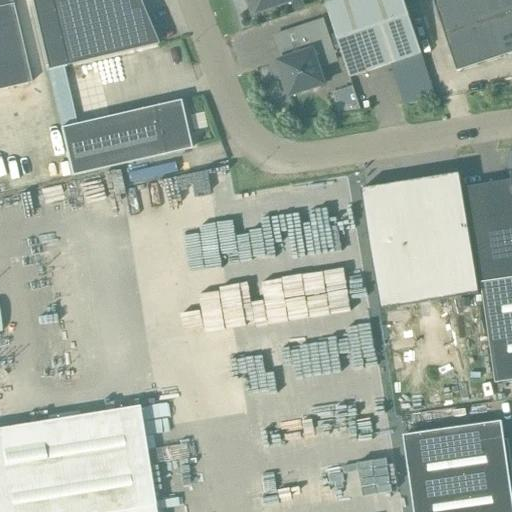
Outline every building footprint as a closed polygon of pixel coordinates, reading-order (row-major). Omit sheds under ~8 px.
[(0,0),(0,90),(31,84),(12,5),(12,0),(0,0)] [(29,0),(47,71),(158,45),(138,0),(29,0)] [(247,0),(251,11),(256,10),(257,13),(291,2),(290,0),(247,0)] [(302,0),(293,0),(291,1),(291,2),(295,13),(306,9),(302,0)] [(422,54),(404,0),(335,0),(325,3),(350,78),(422,54)] [(511,53),(511,0),(433,0),(457,72),(511,53)] [(335,56),(323,20),(294,30),(302,54),(279,62),(290,96),(324,84),(319,67),(324,66),(322,61),(335,56)] [(358,88),(339,89),(341,110),(360,109),(358,88)] [(71,177),(191,149),(179,101),(60,129),(71,177)] [(511,172),(510,172),(511,180),(462,189),(479,283),(511,277),(511,172)] [(460,174),(362,189),(381,310),(481,294),(479,283),(462,189),(460,174)] [(111,222),(112,240),(164,237),(163,219),(111,222)] [(511,381),(511,278),(481,283),(495,384),(511,381)] [(458,402),(493,399),(490,344),(455,347),(458,402)] [(430,407),(450,405),(447,351),(427,352),(430,407)] [(480,413),(452,415),(452,424),(503,421),(501,399),(480,400),(480,413)] [(155,511),(138,406),(0,428),(0,511),(155,511)] [(232,420),(233,461),(254,460),(253,420),(232,420)] [(511,511),(511,488),(502,421),(403,436),(414,511),(511,511)]
